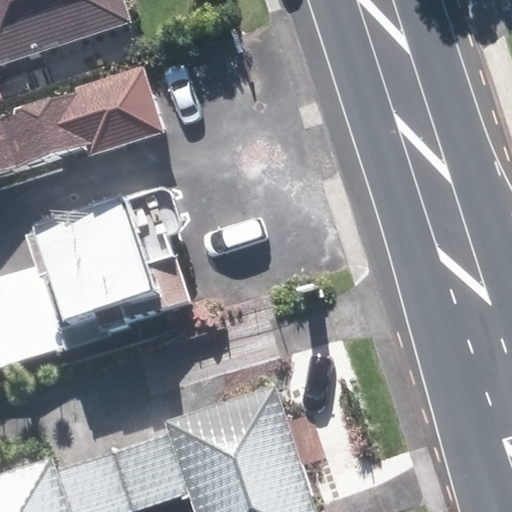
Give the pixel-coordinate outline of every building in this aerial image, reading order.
[(0,0),(0,72),(148,26),(139,0),(0,0)] [(80,55),(88,78),(137,61),(129,38),(80,55)] [(22,122),(39,175),(105,154),(108,160),(178,138),(157,69),(91,90),(93,99),(22,122)] [(0,108),(9,105),(2,81),(0,81),(0,108)] [(22,122),(0,128),(0,187),(39,175),(22,122)] [(156,313),(192,301),(182,269),(196,264),(187,238),(202,234),(188,194),(68,235),(100,330),(127,322),(134,340),(162,330),(156,313)] [(78,352),(55,273),(0,288),(0,337),(10,371),(78,352)] [(334,511),(294,391),(186,428),(212,511),(334,511)] [(87,511),(71,464),(0,486),(0,511),(87,511)]
